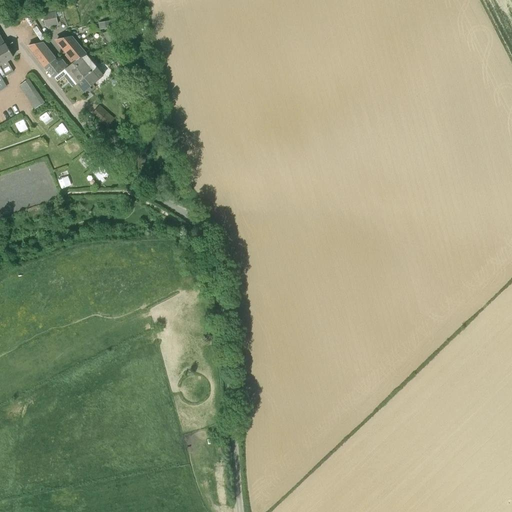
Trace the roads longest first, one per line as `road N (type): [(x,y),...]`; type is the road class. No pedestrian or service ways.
road 1 (unclassified): [(239,511),(227,355),(206,241),(192,219),(121,170),(0,21)]
road 2 (track): [(59,192),(126,191),(173,218),(191,238),(196,281)]
